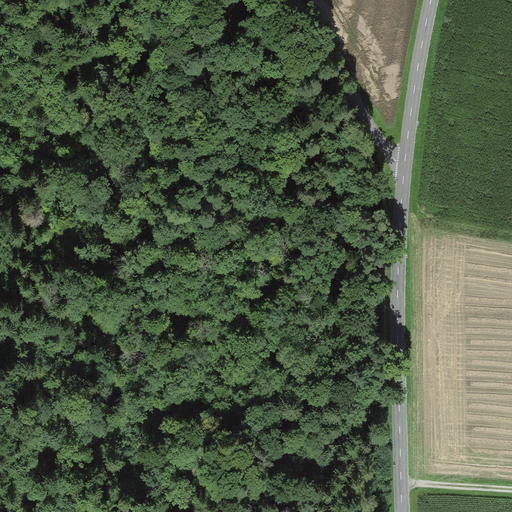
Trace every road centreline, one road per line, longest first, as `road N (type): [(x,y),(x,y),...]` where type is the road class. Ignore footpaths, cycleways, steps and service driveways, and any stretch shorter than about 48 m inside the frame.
road 1 (track): [(184,511),(199,462),(219,437),(324,355),(364,207),(381,178),(404,174)]
road 2 (track): [(0,33),(38,71),(74,169),(65,384)]
road 3 (tertiary): [(404,511),(404,174)]
road 4 (unclassified): [(302,0),(404,174)]
road 5 (tertiary): [(404,174),(433,0)]
